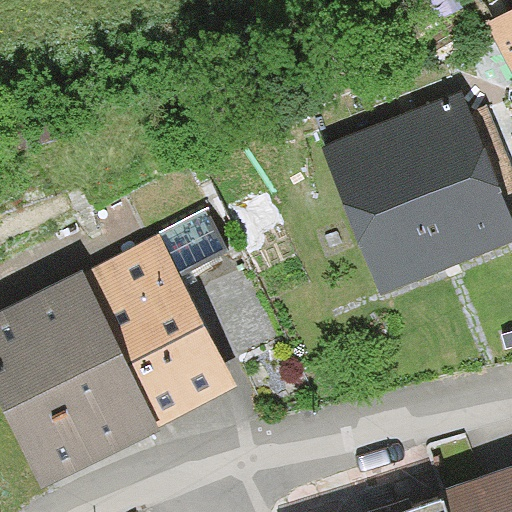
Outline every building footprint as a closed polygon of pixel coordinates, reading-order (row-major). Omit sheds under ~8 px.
[(511,14),(490,25),(511,69),(511,14)] [(511,217),(464,93),(322,148),(380,298),(511,247),(511,217)] [(165,223),(182,261),(229,240),(212,201),(165,223)] [(162,237),(0,316),(0,401),(42,487),(238,392),(162,237)] [(511,511),(511,467),(441,491),(448,511),(511,511)]
